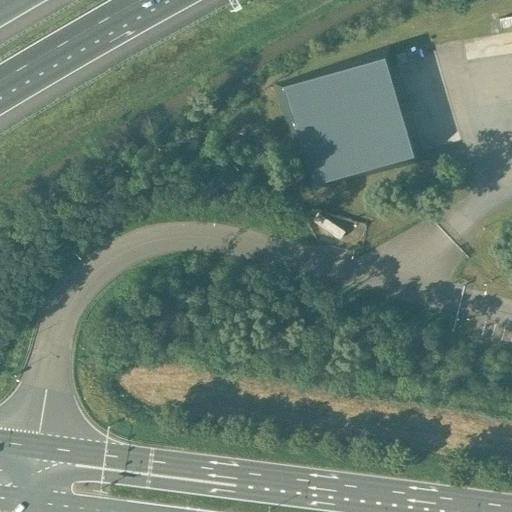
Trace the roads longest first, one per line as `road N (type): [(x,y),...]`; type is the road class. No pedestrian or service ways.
road 1 (secondary): [(497,511),(37,447)]
road 2 (motorway): [(0,82),(143,0)]
